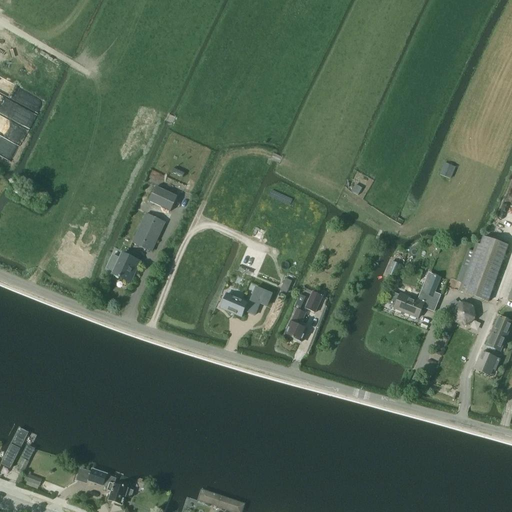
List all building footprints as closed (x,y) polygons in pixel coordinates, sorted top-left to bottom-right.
[(177,198),(155,187),(148,202),(171,212),(177,198)] [(132,243),(151,252),(165,223),(146,214),(132,243)] [(483,237),(480,245),(476,244),(473,252),(468,250),(462,266),(467,268),(459,292),(488,302),(508,246),(483,237)] [(113,256),(106,270),(107,271),(113,274),(112,275),(127,282),(131,273),(134,275),(140,262),(126,256),(122,254),(119,259),(113,256)] [(401,266),(392,262),(386,274),(396,278),(401,266)] [(433,275),(425,295),(432,298),(440,278),(433,275)] [(292,282),(286,279),(284,283),(280,291),(286,293),(290,285),(292,282)] [(221,307),(220,309),(241,318),(242,317),(244,312),(254,316),(265,292),(256,288),(249,304),(247,304),(226,295),(225,297),(221,307)] [(322,297),(313,292),(311,295),(305,309),(314,313),(321,299),(322,297)] [(394,309),(417,319),(423,304),(400,294),(394,309)] [(299,342),(301,343),(307,330),(300,327),(305,314),(299,311),(306,297),(301,295),(294,309),(297,310),(291,323),(290,322),(287,328),(289,328),(285,336),(286,336),(287,338),(289,339),(291,338),(295,340),(296,342),(298,343),(299,342)] [(458,303),(451,308),(453,311),(455,322),(465,326),(474,319),(472,308),(462,304),(461,304),(459,302),(458,303)] [(487,347),(500,352),(511,323),(500,318),(487,347)] [(500,361),(482,353),(474,370),(489,376),(492,370),(495,371),(500,361)] [(0,461),(0,467),(11,473),(31,433),(18,426),(0,461)] [(28,447),(22,459),(28,462),(35,450),(28,447)] [(23,460),(18,470),(24,473),(29,463),(23,460)] [(125,497),(130,499),(133,491),(127,489),(128,488),(119,485),(119,486),(110,483),(109,484),(104,482),(107,475),(92,470),(88,482),(103,487),(103,485),(108,487),(107,491),(111,493),(108,501),(122,506),(125,497)] [(28,475),(25,481),(40,487),(42,481),(28,475)] [(196,503),(223,511),(245,511),(248,504),(201,488),(196,503)]
